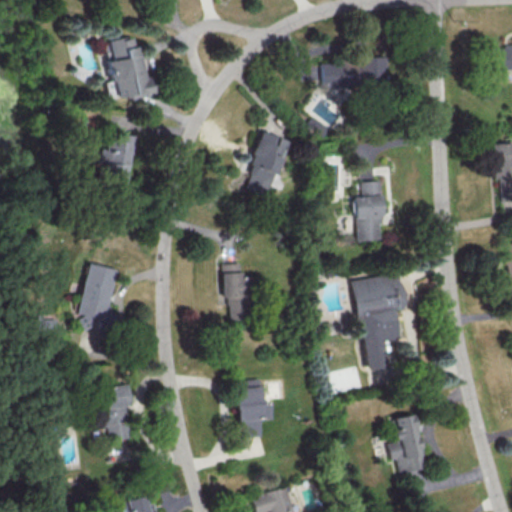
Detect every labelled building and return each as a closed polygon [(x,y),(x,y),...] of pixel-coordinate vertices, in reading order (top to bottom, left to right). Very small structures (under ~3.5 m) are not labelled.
[(137,44),(130,45),(128,35),(99,41),(107,80),(100,82),(104,100),(146,92),(137,44)] [(511,68),(511,44),(490,44),(490,68),(511,68)] [(318,87),(382,86),(381,57),(318,58),(318,87)] [(283,140),(258,131),(237,189),(262,198),(283,140)] [(123,182),(127,136),(98,133),(94,180),(123,182)] [(511,148),(511,141),(487,144),(492,178),(495,178),(498,202),(511,199),(511,148)] [(357,180),(357,195),(350,195),(351,240),(378,239),(376,179),(357,180)] [(507,293),(511,292),(511,241),(500,244),(507,293)] [(113,268),(83,262),(73,313),(76,314),(75,320),(79,321),(79,323),(101,327),(113,268)] [(218,262),(219,297),(224,297),(225,319),(240,318),(239,262),(218,262)] [(361,369),(383,366),(379,340),(393,338),(389,309),(399,308),(394,271),(348,278),(361,369)] [(34,316),(34,328),(53,328),(53,317),(34,316)] [(321,374),(326,394),(360,385),(354,364),(321,374)] [(258,435),(257,419),(270,418),(269,402),(259,402),(257,378),(231,379),(235,437),(258,435)] [(105,440),(126,436),(120,404),(127,403),(123,382),(97,387),(100,408),(89,410),(91,427),(103,425),(105,440)] [(392,416),(394,429),(390,430),(393,441),(385,442),(388,458),(393,457),(396,471),(423,466),(412,412),(392,416)] [(247,495),(251,511),(258,511),(267,510),(267,511),(290,511),(284,485),(247,495)] [(149,511),(147,502),(143,504),(140,495),(122,499),(125,511),(149,511)]
